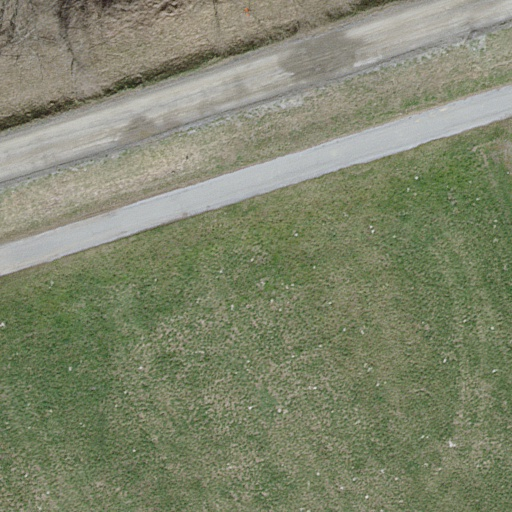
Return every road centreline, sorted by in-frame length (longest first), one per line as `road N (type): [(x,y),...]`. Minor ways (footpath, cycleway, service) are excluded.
road 1 (track): [(0,171),(511,3)]
road 2 (unclassified): [(0,261),(511,97)]
